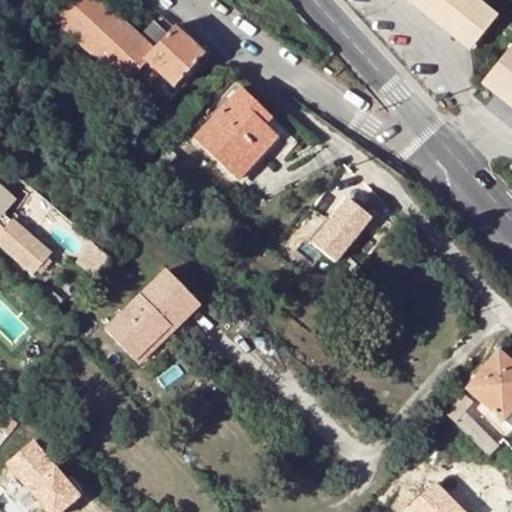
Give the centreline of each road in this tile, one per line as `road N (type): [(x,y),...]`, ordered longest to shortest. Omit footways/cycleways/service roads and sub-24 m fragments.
road 1 (unclassified): [(511,322),(390,185),(269,86),(273,58)]
road 2 (secondary): [(308,0),(456,160)]
road 3 (tertiary): [(273,58),(430,163),(456,160)]
